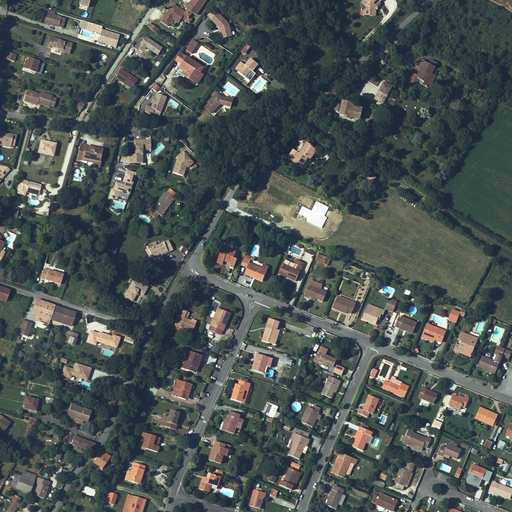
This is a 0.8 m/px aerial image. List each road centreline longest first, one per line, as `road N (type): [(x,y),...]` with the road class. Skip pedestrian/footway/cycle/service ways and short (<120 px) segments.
road 1 (track): [(511,251),(304,104)]
road 2 (residential): [(244,162),(426,0)]
road 3 (residential): [(256,297),(172,496)]
road 4 (residential): [(51,511),(102,437),(152,328)]
road 5 (residential): [(372,344),(299,511)]
road 6 (residential): [(80,118),(173,121),(244,162)]
road 7 (unclassified): [(0,278),(152,328)]
road 8 (residential): [(372,344),(511,399)]
road 9 (residential): [(80,118),(159,0)]
road 10 (residential): [(256,297),(372,344)]
